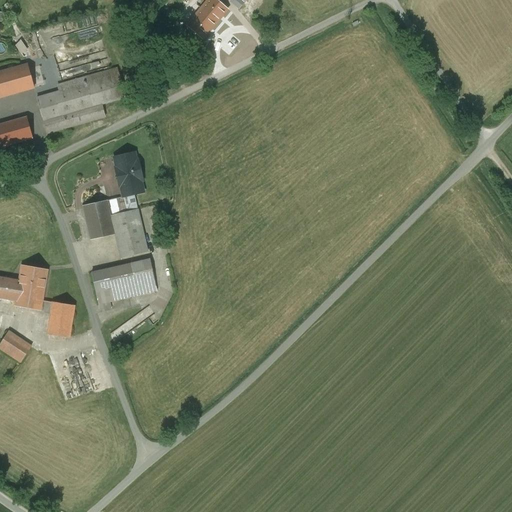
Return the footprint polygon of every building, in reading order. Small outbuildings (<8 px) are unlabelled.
[(221,0),(210,0),(187,29),(202,41),(230,6),(221,0)] [(123,12),(115,13),(121,49),(129,48),(123,12)] [(27,65),(0,72),(0,97),(34,88),(27,65)] [(59,91),(37,98),(43,121),(102,105),(126,98),(117,68),(96,74),(89,76),(68,82),(70,88),(59,91)] [(68,82),(57,85),(59,91),(70,88),(68,82)] [(102,105),(43,121),(47,134),(105,117),(102,105)] [(27,117),(0,124),(0,146),(32,137),(27,117)] [(134,153),(114,157),(117,168),(115,168),(119,186),(121,186),(123,197),(143,192),(140,181),(143,180),(138,160),(136,161),(134,153)] [(116,199),(107,201),(110,213),(119,211),(116,199)] [(138,210),(111,216),(110,213),(107,201),(83,206),(91,240),(115,234),(121,258),(148,252),(138,210)] [(149,260),(91,273),(99,305),(156,291),(149,260)] [(48,270),(21,265),(19,281),(15,300),(14,306),(41,311),(48,270)] [(19,281),(0,278),(0,297),(15,300),(19,281)] [(53,303),(45,301),(43,313),(51,315),(53,303)] [(74,306),(53,303),(51,315),(47,334),(69,338),(74,306)] [(12,340),(6,335),(0,343),(0,348),(21,362),(26,355),(10,344),(12,340)]
